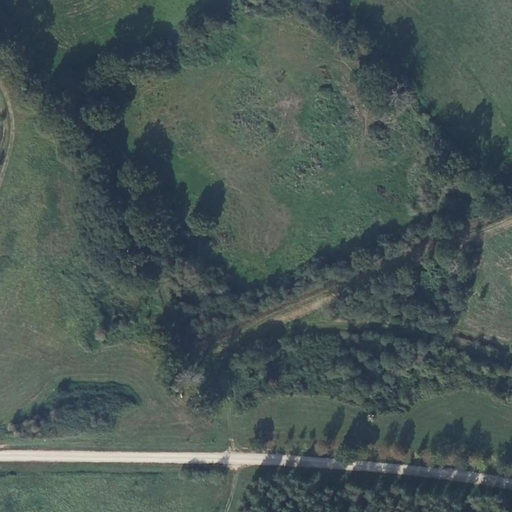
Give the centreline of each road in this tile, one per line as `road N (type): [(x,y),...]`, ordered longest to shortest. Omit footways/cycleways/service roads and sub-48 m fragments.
road 1 (track): [(511,358),(420,331),(325,327),(279,331),(210,356),(122,168),(0,23)]
road 2 (unclassified): [(511,486),(353,461),(0,456)]
